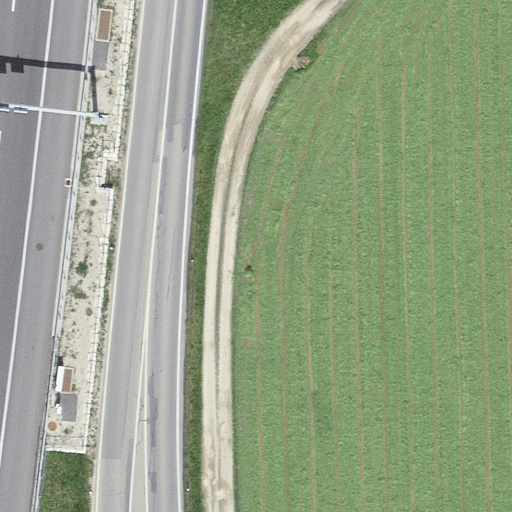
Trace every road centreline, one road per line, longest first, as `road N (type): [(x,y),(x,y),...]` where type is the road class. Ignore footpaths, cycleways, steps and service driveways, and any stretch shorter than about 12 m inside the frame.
road 1 (track): [(328,0),(277,51),(254,89),(237,147),(217,309),(220,511)]
road 2 (secondary): [(139,511),(176,0)]
road 3 (motorway): [(0,129),(14,0)]
